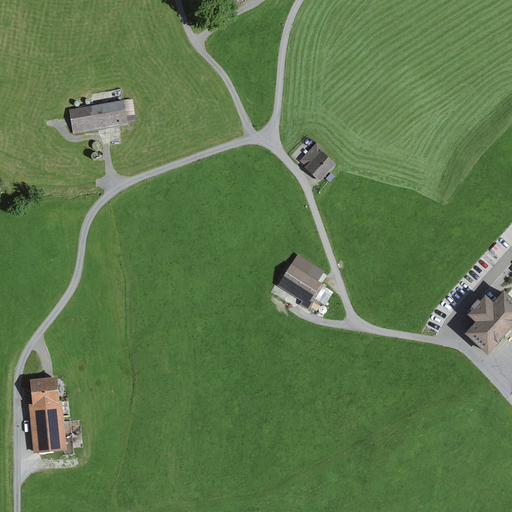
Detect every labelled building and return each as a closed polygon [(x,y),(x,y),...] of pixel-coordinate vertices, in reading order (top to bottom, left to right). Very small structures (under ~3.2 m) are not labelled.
[(68,111),(72,135),(124,125),(120,102),(68,111)] [(299,166),(318,183),(333,166),(314,149),(299,166)] [(323,274),(298,258),(278,289),(308,309),(313,301),(324,308),(333,294),(317,283),(323,274)] [(468,323),(458,334),(480,355),(511,321),(511,307),(496,293),(485,304),(478,297),(461,316),(468,323)] [(58,379),(30,382),(36,454),(64,452),(58,379)]
